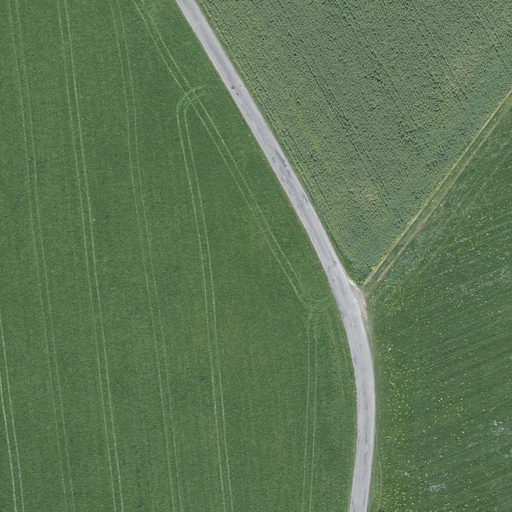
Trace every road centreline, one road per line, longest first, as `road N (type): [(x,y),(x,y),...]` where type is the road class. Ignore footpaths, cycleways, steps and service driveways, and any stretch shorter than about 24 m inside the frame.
road 1 (unclassified): [(359,511),(369,383),(351,304),(185,0)]
road 2 (track): [(351,304),(511,95)]
